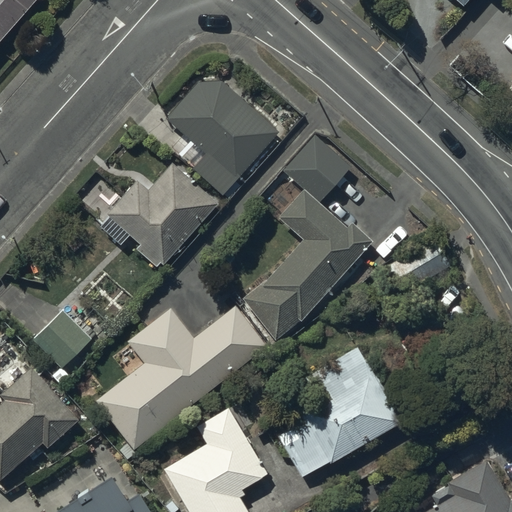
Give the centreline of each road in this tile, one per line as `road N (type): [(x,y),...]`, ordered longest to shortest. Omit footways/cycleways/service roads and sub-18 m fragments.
road 1 (secondary): [(274,0),(454,163),(511,232)]
road 2 (residential): [(0,178),(158,0)]
